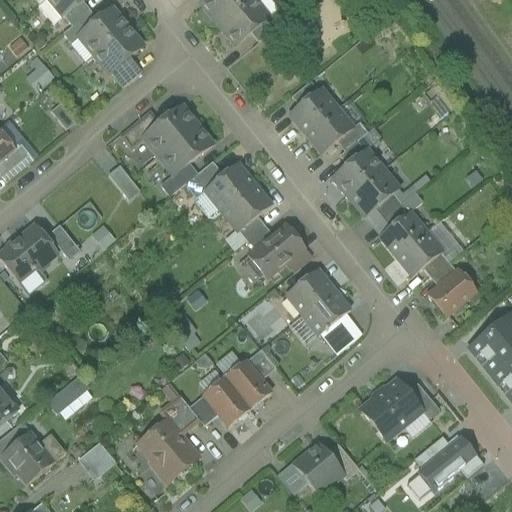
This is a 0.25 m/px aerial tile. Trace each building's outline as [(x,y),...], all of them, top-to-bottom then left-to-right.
[(50,0),(47,3),(38,10),(53,29),(62,21),(63,22),(64,21),(82,6),(89,0),(50,0)] [(209,0),(200,8),(217,29),(251,1),(250,0),(209,0)] [(251,1),(217,29),(234,50),(250,37),(268,22),(268,21),(251,1)] [(82,6),(64,21),(71,31),(90,16),(82,6)] [(97,25),(78,41),(78,42),(93,60),(127,32),(112,13),(97,25)] [(268,22),(250,37),(257,46),(285,24),(277,14),(268,21),(268,22)] [(97,25),(90,16),(71,31),(62,38),(70,48),(78,42),(78,41),(97,25)] [(127,32),(93,60),(108,78),(109,78),(127,63),(142,50),(127,32)] [(30,65),(36,72),(25,81),(37,94),(53,79),(35,60),(30,65)] [(127,63),(109,78),(122,93),(140,78),(127,63)] [(310,86),(291,101),(298,110),(317,95),(310,86)] [(298,110),(288,119),(305,139),(336,113),(319,93),(317,95),(298,110)] [(75,127),(59,109),(50,116),(66,134),(75,127)] [(158,129),(143,142),(143,143),(158,161),(196,130),(181,111),(158,129)] [(336,113),(305,139),(321,159),(336,147),(352,134),(352,133),(336,113)] [(149,118),(121,141),(131,153),(143,143),(143,142),(158,129),(149,118)] [(352,134),(336,147),(344,156),(357,145),(367,137),(359,127),(352,133),(352,134)] [(196,130),(158,161),(172,179),(173,180),(188,168),(212,149),(196,130)] [(0,137),(0,167),(15,155),(14,154),(0,137)] [(364,154),(357,145),(344,156),(338,160),(346,170),(364,154)] [(15,155),(0,167),(0,180),(1,182),(29,159),(20,149),(14,154),(15,155)] [(346,170),(331,182),(348,202),(382,174),(365,154),(364,154),(346,170)] [(197,178),(184,189),(195,203),(196,202),(204,195),(222,180),(211,166),(197,178)] [(122,168),(110,176),(128,203),(139,196),(122,168)] [(188,168),(173,180),(172,179),(160,189),(169,201),(184,189),(197,178),(188,168)] [(222,180),(204,195),(196,202),(195,207),(207,222),(213,222),(221,216),(253,190),(236,169),(222,180)] [(382,174),(348,202),(364,222),(374,214),(393,199),(398,194),(382,174)] [(253,190),(221,216),(238,237),(239,236),(257,221),(270,211),(253,190)] [(393,199),(374,214),(382,223),(400,208),(393,199)] [(400,208),(382,223),(389,233),(408,217),(400,208)] [(425,237),(408,217),(389,233),(379,241),(395,261),(425,237)] [(257,221),(239,236),(246,246),(264,231),(257,221)] [(253,255),(246,261),(265,284),(286,267),(304,253),(285,229),(272,240),(253,255)] [(79,255),(59,230),(48,239),(68,264),(79,255)] [(33,231),(25,237),(25,239),(18,245),(17,244),(16,245),(16,246),(11,251),(10,250),(8,251),(9,252),(0,259),(0,264),(18,287),(34,275),(40,275),(47,269),(48,263),(42,256),(49,249),(42,241),(42,238),(36,231),(33,231)] [(264,231),(246,246),(253,255),(272,240),(264,231)] [(425,237),(395,261),(412,281),(422,273),(440,258),(441,257),(425,237)] [(307,251),(304,253),(286,267),(294,276),(314,260),(307,251)] [(440,258),(422,273),(429,282),(448,267),(440,258)] [(448,267),(429,282),(437,291),(456,276),(448,267)] [(317,275),(285,300),(302,320),(333,295),(317,275)] [(437,291),(427,300),(445,322),(475,296),(458,275),(456,276),(437,291)] [(261,303),(265,308),(281,294),(277,290),(261,303)] [(333,295),(302,320),(318,340),(320,339),(345,318),(349,315),(333,295)] [(511,362),(511,317),(511,316),(468,351),(490,379),(511,362)] [(345,318),(320,339),(336,359),(344,353),(336,343),(353,328),(345,318)] [(40,342),(23,321),(0,339),(0,341),(5,348),(17,339),(27,353),(40,342)] [(353,328),(336,343),(344,353),(356,343),(361,338),(353,328)] [(260,354),(245,366),(260,385),(275,373),(260,354)] [(511,362),(490,379),(511,406),(511,362)] [(245,366),(245,365),(224,382),(249,414),(270,397),(260,385),(245,366)] [(78,381),(55,399),(65,411),(87,392),(78,381)] [(249,414),(224,382),(203,399),(203,400),(218,419),(228,431),(249,414)] [(396,385),(360,414),(385,445),(421,416),(419,413),(406,398),(396,385)] [(429,404),(417,389),(406,398),(419,413),(429,404)] [(0,404),(5,400),(0,394),(0,427),(9,421),(0,410),(0,404)] [(218,419),(203,400),(188,412),(199,425),(203,430),(218,419)] [(188,412),(179,401),(159,416),(166,425),(167,424),(180,440),(199,425),(188,412)] [(429,404),(419,413),(421,416),(427,423),(438,414),(429,404)] [(180,440),(167,424),(166,425),(140,446),(156,465),(153,468),(168,486),(177,479),(182,479),(191,472),(191,468),(191,467),(197,462),(180,440)] [(20,428),(0,444),(0,460),(27,438),(20,428)] [(0,460),(0,462),(14,480),(17,477),(27,489),(52,468),(65,458),(50,439),(37,449),(28,438),(27,438),(0,460)] [(421,474),(450,451),(442,441),(413,464),(421,474)] [(421,474),(418,477),(433,494),(458,474),(466,483),(481,470),(459,443),(450,451),(421,474)] [(99,448),(78,464),(94,484),(115,468),(99,448)] [(326,457),(318,448),(292,470),(317,500),(342,480),(343,479),(326,457)] [(358,474),(337,448),(326,457),(343,479),(342,480),(346,485),(358,474)]
